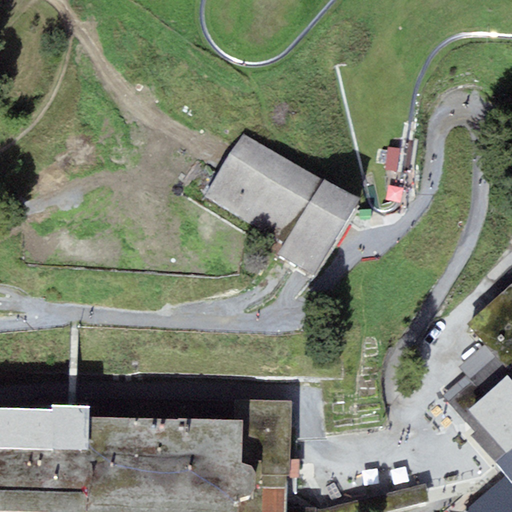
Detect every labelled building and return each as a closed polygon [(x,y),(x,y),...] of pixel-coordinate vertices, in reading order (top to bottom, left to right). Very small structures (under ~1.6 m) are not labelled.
[(322,180),(243,135),(207,197),(285,242),(276,258),(314,281),(361,203),(322,180)] [(389,153),(386,176),(398,178),(402,155),(389,153)] [(369,213),(358,215),(359,223),(370,222),(369,213)] [(511,511),(511,284),(466,324),(485,346),(459,368),(465,375),(442,394),(475,432),(471,435),(505,475),(462,511),(511,511)] [(0,511),(287,511),(291,402),(235,400),(234,421),(89,416),(89,407),(0,404),(0,511)] [(316,509),(306,509),(305,511),(395,511),(430,503),(424,482),(316,509)]
